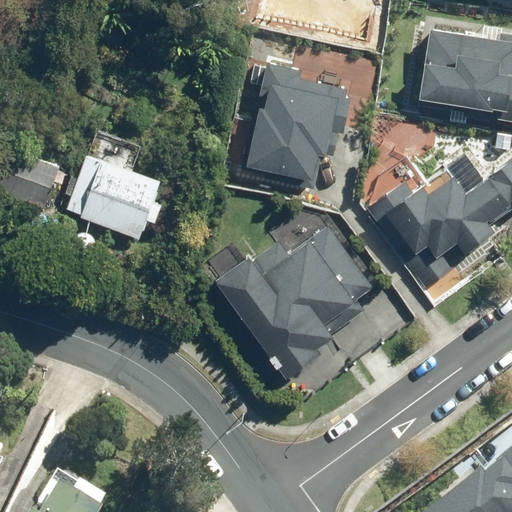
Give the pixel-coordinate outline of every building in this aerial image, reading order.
[(414,98),(494,108),(492,118),(511,120),(511,33),(500,32),(500,37),(425,28),(421,60),(419,59),(414,98)] [(275,41),(244,162),(324,182),(352,69),(299,58),(301,48),(275,41)] [(0,102),(10,108),(17,92),(5,86),(0,95),(0,102)] [(57,165),(0,144),(0,191),(42,207),(57,165)] [(486,223),(511,205),(511,153),(460,189),(449,172),(424,189),(420,184),(410,191),(402,180),(375,199),(411,251),(424,242),(433,255),(453,241),(459,250),(490,229),(486,223)] [(98,159),(83,154),(64,208),(77,213),(76,216),(136,237),(157,178),(99,157),(98,159)] [(248,254),(214,277),(275,366),(281,362),(287,371),(316,350),(313,345),(362,311),(354,300),(369,290),(325,226),(287,252),(279,240),(251,259),(248,254)] [(474,468),(416,511),(511,511),(511,448),(478,473),(474,468)] [(24,511),(93,511),(101,499),(59,475),(38,510),(29,505),(24,511)]
